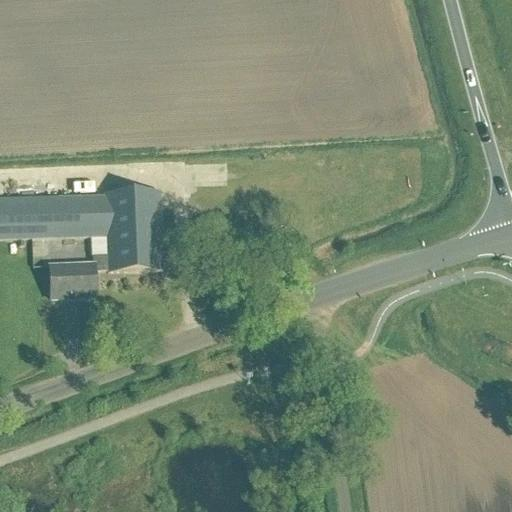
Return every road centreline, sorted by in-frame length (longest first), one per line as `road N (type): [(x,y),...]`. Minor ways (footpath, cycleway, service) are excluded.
road 1 (tertiary): [(0,410),(316,298)]
road 2 (trunk): [(449,0),(511,220)]
road 3 (unclassified): [(316,298),(343,511)]
road 4 (tertiary): [(316,298),(511,234)]
